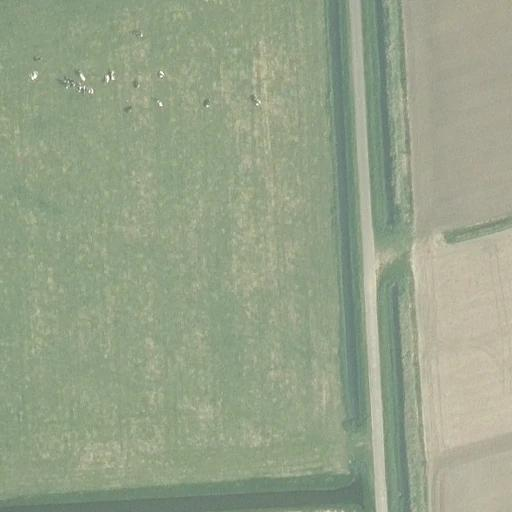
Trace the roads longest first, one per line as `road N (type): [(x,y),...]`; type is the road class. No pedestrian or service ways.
road 1 (unclassified): [(380,511),(352,0)]
road 2 (track): [(366,258),(422,240),(410,0)]
